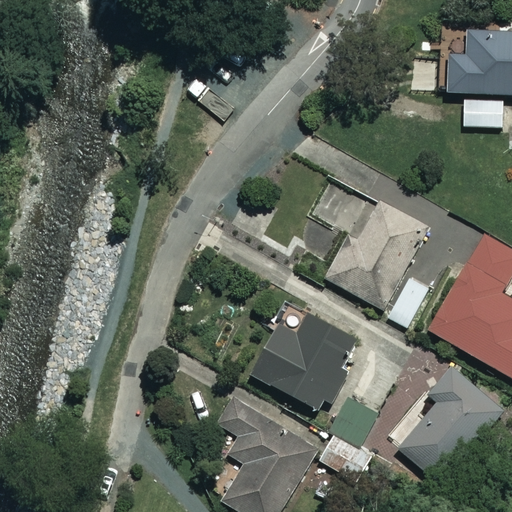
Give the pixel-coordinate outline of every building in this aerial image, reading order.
[(511,31),(472,32),(471,129),(506,129),(506,99),(511,98),(511,31)] [(348,194),(327,184),(312,216),(349,233),(368,194),(352,186),(348,194)] [(429,230),(384,205),(363,244),(353,238),(330,281),(385,311),(429,230)] [(511,288),(511,251),(488,238),(435,333),(511,377),(511,301),(507,298),(511,288)] [(433,290),(414,281),(393,320),(412,330),(433,290)] [(359,341),(312,318),(303,338),(283,328),(257,379),(329,414),(348,374),(344,372),(359,341)] [(511,417),(511,415),(456,369),(434,397),(442,404),(403,452),(452,492),(511,417)] [(381,413),(358,401),(338,440),(377,460),(412,394),(395,386),(381,413)] [(210,498),(232,511),(267,511),(312,441),(228,389),(210,418),(233,432),(223,448),(236,456),(210,498)] [(377,460),(338,440),(324,465),(363,485),(377,460)]
